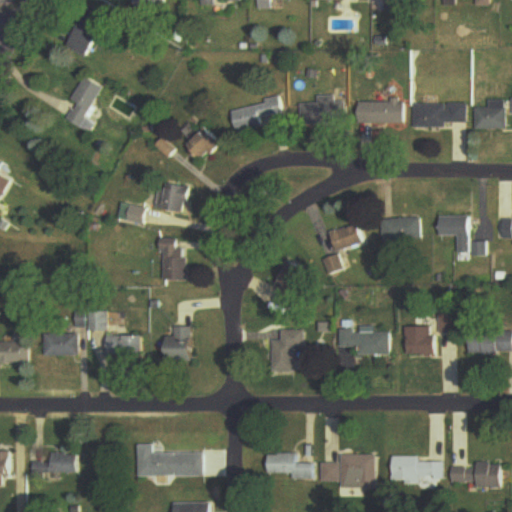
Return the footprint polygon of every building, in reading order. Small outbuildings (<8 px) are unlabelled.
[(273,0),(292,0),(257,0),(258,9),(273,9),(273,0)] [(385,0),(385,12),(427,12),(426,0),(385,0)] [(72,45),(84,58),(100,43),(88,30),(72,45)] [(107,89),(88,77),(74,101),(78,104),(68,120),(91,134),(97,124),(89,119),(107,89)] [(304,104),(304,126),(340,126),(340,97),(320,97),(320,104),(304,104)] [(241,132),(287,123),(283,100),(236,109),(241,132)] [(409,124),(409,101),(363,100),(363,124),(409,124)] [(509,131),(509,102),(492,102),(492,109),(478,109),(478,131),(509,131)] [(471,104),(417,104),(417,128),(471,128),(471,104)] [(227,143),(210,128),(194,147),(211,162),(227,143)] [(174,184),(168,210),(190,215),(196,189),(174,184)] [(149,225),(152,209),(125,205),(123,221),(149,225)] [(462,259),(475,259),(475,218),(443,218),(443,238),(462,238),(462,259)] [(426,242),(426,220),(386,220),(386,242),(426,242)] [(334,234),(340,253),(369,245),(363,225),(334,234)] [(191,283),(191,242),(167,242),(167,283),(191,283)] [(334,277),(348,271),(342,256),(328,262),(334,277)] [(275,304),(296,311),(310,271),(290,263),(275,304)] [(113,313),(93,313),(93,332),(113,332),(113,313)] [(444,334),(460,334),(460,314),(444,314),(444,334)] [(171,339),(171,362),(199,362),(199,328),(181,328),(181,339),(171,339)] [(410,328),(410,356),(441,356),(441,328),(410,328)] [(277,343),(277,374),(300,374),(300,351),(310,351),(310,331),(286,331),(286,343),(277,343)] [(84,358),(84,332),(50,332),(50,358),(84,358)] [(396,356),(396,333),(345,334),(346,349),(366,349),(366,356),(396,356)] [(474,354),(511,354),(511,333),(474,333),(474,354)] [(149,337),(112,337),(112,358),(149,358),(149,337)] [(0,364),(34,365),(34,344),(0,344),(0,364)] [(158,447),(144,447),(144,478),(209,478),(209,455),(158,454),(158,447)] [(0,487),(8,487),(8,476),(17,476),(17,455),(0,454),(0,487)] [(84,456),(56,455),(56,464),(36,464),(36,481),(50,481),(50,474),(84,475),(84,456)] [(298,480),(319,480),(319,464),(302,465),(302,455),(273,455),(274,475),(298,475),(298,480)] [(345,489),(381,489),(381,456),(345,456),(345,464),(326,464),(326,482),(345,482),(345,489)] [(423,463),(423,457),(395,457),(396,481),(446,481),(446,463),(423,463)] [(483,489),(507,489),(507,464),(483,464),(483,469),(454,469),(454,484),(483,484),(483,489)]
